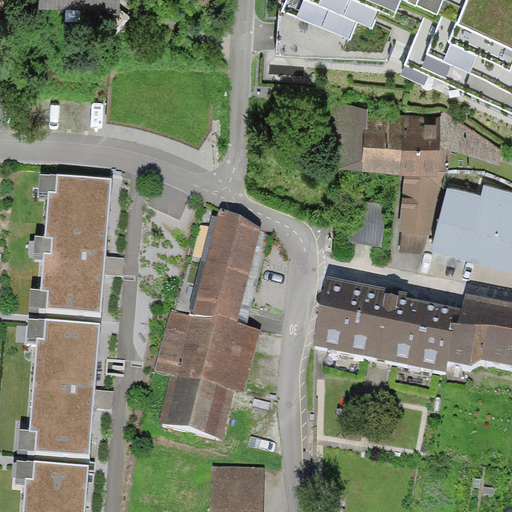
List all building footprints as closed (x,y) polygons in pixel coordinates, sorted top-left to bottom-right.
[(280,0),(278,46),(388,56),(404,25),(418,30),(427,12),(440,18),(445,7),(438,4),(439,0),(280,0)] [(511,0),(463,0),(458,13),(445,7),(440,18),(427,12),(403,64),(511,114),(511,0)] [(400,174),(402,115),(367,113),(367,108),(329,106),(327,146),(339,146),(338,169),(400,174)] [(442,115),(440,146),(453,150),(498,161),(502,147),(447,112),(442,111),(442,115)] [(402,115),(400,174),(404,174),(401,224),(403,224),(400,248),(421,251),(427,230),(445,168),(448,169),(453,150),(440,146),(442,115),(402,115)] [(103,272),(111,187),(46,181),(45,192),(53,193),(48,244),(39,243),(38,254),(47,255),(44,295),(33,294),(32,309),(100,315),(103,272)] [(190,194),(161,181),(150,206),(179,219),(190,194)] [(481,196),(449,187),(432,247),(511,268),(511,194),(484,186),(481,196)] [(384,202),(353,198),(349,235),(380,239),(384,202)] [(253,260),(261,229),(221,209),(194,318),(217,318),(239,324),(242,312),(253,260)] [(461,311),(328,282),(315,348),(447,374),(449,366),(461,311)] [(449,366),(471,370),(483,362),(511,368),(511,303),(465,294),(461,311),(449,366)] [(262,332),(239,324),(217,318),(194,318),(170,313),(154,368),(170,373),(157,422),(221,438),(233,389),(246,392),(262,332)] [(98,327),(30,322),(29,341),(38,342),(32,435),(22,434),(21,452),(89,457),(93,405),(98,327)] [(85,511),(88,468),(18,463),(16,484),(25,484),(23,511),(85,511)] [(264,511),(265,469),(212,468),(211,511),(264,511)]
